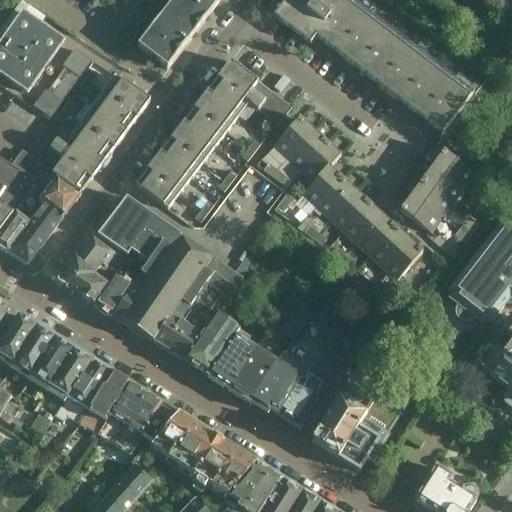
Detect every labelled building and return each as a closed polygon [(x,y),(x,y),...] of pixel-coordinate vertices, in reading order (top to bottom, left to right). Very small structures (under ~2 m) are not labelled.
[(174,0),(137,49),(166,72),(219,4),(222,0),(174,0)] [(288,0),(273,20),(309,47),(315,40),(345,0),(288,0)] [(345,0),(315,40),(441,136),(473,95),(347,0),(345,0)] [(22,16),(0,46),(0,77),(25,95),(27,92),(29,93),(43,72),(44,74),(45,74),(45,75),(46,76),(47,77),(48,77),(49,77),(50,77),(51,77),(51,76),(52,76),(52,75),(53,74),(53,73),(53,72),(53,71),(52,71),(52,70),(51,70),(50,69),(49,69),(48,69),(47,69),(46,68),(60,48),(59,47),(61,44),(22,16)] [(50,120),(90,64),(74,53),(63,68),(65,70),(47,95),(45,93),(34,109),(50,120)] [(230,65),(177,134),(135,188),(167,212),(238,119),(234,116),(244,103),(278,128),(291,111),(230,65)] [(84,94),(97,77),(91,73),(78,90),(84,94)] [(90,183),(149,104),(117,80),(70,143),(61,136),(49,152),(63,162),(57,170),(52,177),(52,178),(79,198),(85,190),(90,183)] [(56,121),(61,125),(74,108),(68,104),(56,121)] [(313,135),(299,122),(299,121),(273,150),(287,163),(313,135)] [(327,147),(313,135),(287,163),(300,175),(327,147)] [(247,165),(260,148),(254,144),(241,160),(247,165)] [(300,175),(312,186),(313,187),(328,171),(329,171),(340,159),(327,147),(300,175)] [(38,185),(47,173),(21,154),(11,168),(38,185)] [(430,172),(461,194),(474,177),(443,154),(430,172)] [(0,235),(8,225),(19,210),(22,207),(28,198),(38,185),(11,168),(0,161),(0,235)] [(491,188),(492,187),(499,178),(480,162),(471,172),(491,188)] [(273,179),(278,172),(269,166),(264,173),(273,179)] [(342,183),(329,171),(328,171),(313,187),(312,186),(301,198),(316,211),(342,183)] [(278,172),(273,179),(282,186),(287,179),(278,172)] [(430,172),(420,186),(450,209),(461,194),(430,172)] [(52,178),(52,177),(47,173),(38,185),(28,198),(61,223),(79,198),(52,178)] [(223,195),(236,178),(231,174),(218,191),(223,195)] [(316,211),(329,223),(355,195),(342,183),(316,211)] [(440,224),(450,209),(420,186),(409,201),(440,224)] [(329,223),(342,235),(368,207),(355,195),(329,223)] [(293,202),(287,197),(280,205),(287,210),(293,202)] [(26,269),(59,225),(61,223),(28,198),(22,207),(35,218),(29,226),(6,256),(26,269)] [(126,200),(97,238),(128,258),(132,253),(148,265),(163,245),(165,246),(172,251),(180,238),(126,200)] [(399,214),(415,225),(430,237),(440,224),(409,201),(399,214)] [(493,209),(482,201),(478,206),(489,214),(493,209)] [(200,226),(201,225),(213,209),(207,205),(194,221),(200,226)] [(274,213),(281,218),(287,210),(280,205),(274,213)] [(474,211),(485,219),(489,214),(478,206),(474,211)] [(342,235),(356,248),(382,219),(368,207),(342,235)] [(0,235),(0,252),(6,256),(29,226),(24,223),(28,217),(19,210),(8,225),(0,235)] [(511,218),(508,216),(447,294),(451,297),(448,301),(457,307),(456,309),(455,311),(455,312),(455,313),(454,314),(455,315),(455,316),(455,317),(456,319),(457,321),(459,323),(460,324),(462,324),(463,325),(465,325),(467,325),(469,324),(471,323),(472,322),(473,321),(482,327),(485,323),(489,326),(509,301),(511,303),(511,218)] [(356,248),(369,260),(395,232),(382,219),(356,248)] [(309,228),(304,236),(312,242),(318,235),(309,228)] [(472,237),(461,230),(457,235),(468,243),(472,237)] [(369,260),(382,272),(408,244),(395,232),(369,260)] [(321,248),(325,243),(326,241),(318,235),(312,242),(321,248)] [(453,241),(464,248),(468,243),(457,235),(453,241)] [(97,238),(94,242),(125,263),(108,288),(94,309),(111,320),(134,288),(150,266),(148,265),(132,253),(128,258),(97,238)] [(165,246),(150,266),(111,320),(171,358),(182,365),(213,318),(216,320),(236,295),(234,294),(242,284),(241,283),(246,276),(239,271),(235,277),(219,266),(220,265),(180,238),(172,251),(165,246)] [(58,284),(58,285),(58,286),(59,287),(59,288),(62,290),(75,297),(94,309),(108,288),(125,263),(94,242),(86,252),(77,264),(64,281),(63,280),(62,280),(61,280),(60,280),(59,281),(59,282),(58,283),(58,284)] [(408,244),(382,272),(396,284),(422,256),(408,244)] [(338,250),(333,257),(341,264),(347,256),(338,250)] [(350,270),(354,265),(356,263),(347,256),(341,264),(350,270)] [(353,305),(324,351),(349,366),(350,367),(381,317),(369,309),(376,299),(342,273),(330,288),(353,305)] [(383,283),(377,290),(386,297),(391,289),(383,283)] [(394,303),(398,299),(400,296),(391,289),(386,297),(394,303)] [(300,304),(281,332),(293,341),(309,318),(308,317),(312,312),(300,304)] [(0,325),(9,312),(0,306),(0,325)] [(37,329),(18,318),(0,347),(0,358),(14,367),(37,329)] [(238,334),(216,320),(213,318),(182,365),(206,380),(235,339),(238,334)] [(511,318),(500,333),(499,332),(474,365),(481,371),(480,372),(507,393),(503,399),(504,406),(511,412),(511,318)] [(55,341),(37,329),(14,367),(31,378),(55,341)] [(255,352),(235,339),(206,380),(227,393),(255,352)] [(74,353),(55,341),(31,378),(49,390),(74,353)] [(276,365),(269,361),(275,350),(262,341),(255,352),(227,393),(248,406),(276,365)] [(92,364),(74,353),(49,390),(67,401),(92,364)] [(282,356),(276,365),(248,406),(250,408),(254,404),(299,432),(317,402),(316,401),(325,388),(296,370),(295,364),(282,356)] [(111,376),(93,365),(92,364),(67,401),(55,419),(64,425),(68,420),(79,427),(87,413),(111,376)] [(338,403),(311,445),(336,461),(368,411),(377,397),(384,387),(383,387),(371,379),(366,385),(347,373),(345,372),(329,397),(332,398),(338,403)] [(128,387),(111,376),(87,413),(79,427),(93,435),(103,424),(105,425),(109,419),(108,419),(111,414),(128,387)] [(368,411),(336,461),(338,462),(358,474),(363,467),(370,455),(376,459),(390,437),(387,436),(409,401),(384,385),(383,387),(384,387),(377,397),(368,411)] [(175,416),(128,387),(111,414),(108,419),(109,419),(105,425),(103,424),(93,435),(130,458),(142,440),(150,445),(175,416)] [(0,412),(23,426),(24,424),(19,422),(23,414),(8,405),(11,399),(0,392),(0,412)] [(0,412),(0,421),(5,425),(6,424),(10,427),(12,425),(20,430),(23,426),(0,412)] [(149,450),(167,462),(195,429),(175,416),(150,445),(153,447),(149,450)] [(167,462),(183,472),(192,477),(210,488),(236,455),(195,429),(167,462)] [(151,465),(156,459),(148,454),(144,460),(151,465)] [(210,488),(226,499),(255,466),(236,455),(210,488)] [(262,511),(282,483),(262,471),(255,466),(226,499),(238,506),(234,511),(262,511)] [(133,468),(120,483),(138,499),(151,484),(133,468)] [(0,487),(0,488),(10,475),(5,470),(2,473),(0,473),(0,487)] [(470,511),(476,503),(475,502),(478,498),(476,493),(470,489),(464,490),(461,495),(449,486),(452,481),(435,470),(417,499),(414,503),(427,511),(470,511)] [(120,483),(106,498),(120,511),(125,511),(138,499),(120,483)] [(262,511),(291,511),(302,496),(282,483),(262,511)] [(189,487),(185,493),(193,498),(197,492),(189,487)] [(316,511),(320,507),(302,496),(291,511),(316,511)] [(120,511),(106,498),(94,511),(120,511)] [(204,511),(193,501),(182,511),(204,511)]
